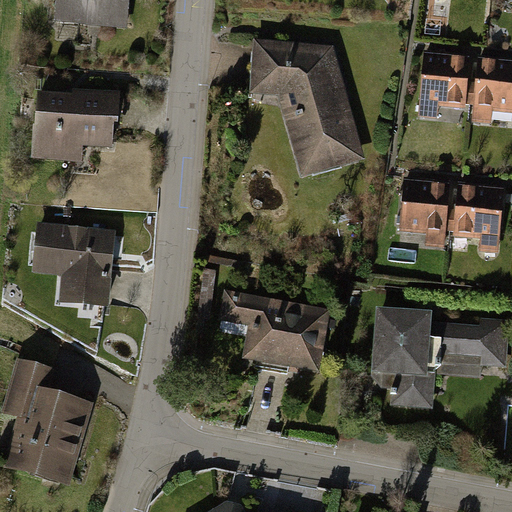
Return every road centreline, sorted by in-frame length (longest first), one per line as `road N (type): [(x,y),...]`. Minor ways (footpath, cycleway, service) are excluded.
road 1 (residential): [(142,436),(168,291),(190,0)]
road 2 (residential): [(142,436),(511,505)]
